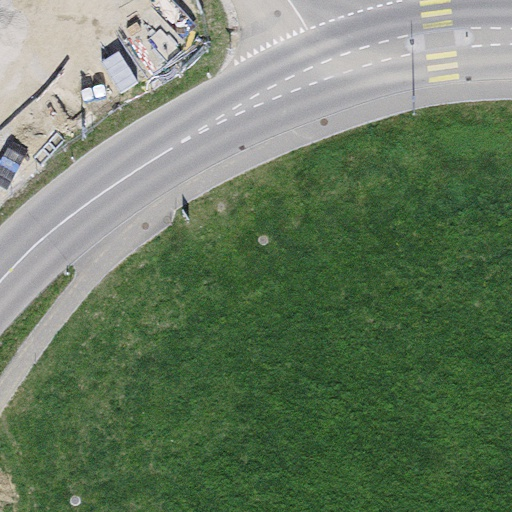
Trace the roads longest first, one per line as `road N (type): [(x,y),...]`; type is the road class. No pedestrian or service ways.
road 1 (trunk): [(325,72),(130,166),(39,231),(0,274)]
road 2 (secondary): [(508,38),(437,42),(325,72)]
